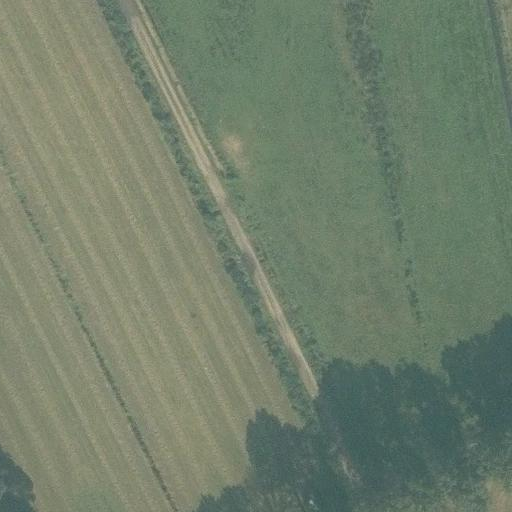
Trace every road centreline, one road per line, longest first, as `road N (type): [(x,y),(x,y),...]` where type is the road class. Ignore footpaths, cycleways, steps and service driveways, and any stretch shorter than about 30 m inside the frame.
road 1 (track): [(362,511),(119,0)]
road 2 (track): [(511,443),(367,511)]
